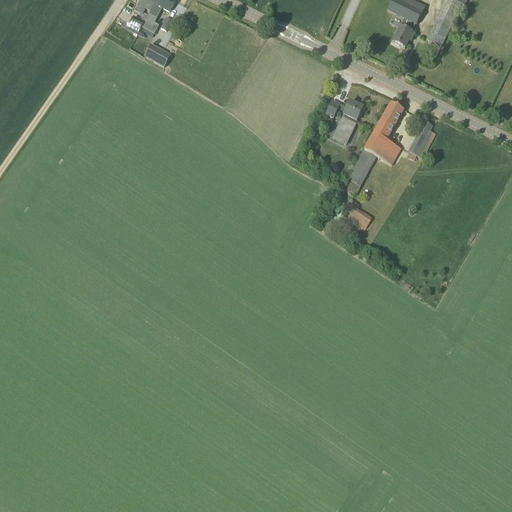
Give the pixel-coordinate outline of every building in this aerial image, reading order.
[(154,5),(157,0),(140,0),(134,12),(143,17),(147,11),(150,13),(154,5)] [(154,5),(150,13),(148,16),(146,21),(153,25),(161,9),(170,14),(175,2),(171,0),(157,0),(154,5)] [(393,0),(387,12),(405,20),(400,28),(393,44),(405,50),(409,42),(411,43),(414,35),(415,33),(412,32),(416,26),(424,10),(401,0),(393,0)] [(467,0),(446,0),(427,41),(441,48),(461,5),(465,7),(467,0)] [(133,18),(129,25),(134,28),(131,33),(137,37),(144,24),(133,18)] [(166,19),(160,30),(166,33),(172,22),(166,19)] [(164,69),(170,59),(151,48),(145,58),(164,69)] [(333,120),(339,106),(332,103),(326,116),(333,120)] [(350,103),(340,123),(332,141),(345,147),(363,110),(350,103)] [(391,105),(374,135),(364,152),(376,159),(391,168),(401,151),(386,143),(404,112),(391,105)] [(423,122),(407,153),(410,155),(408,160),(414,163),(417,158),(422,161),(435,136),(430,133),(433,127),(423,122)] [(376,159),(364,152),(347,182),(349,183),(345,190),(355,196),(376,159)] [(355,208),(347,220),(365,232),(373,220),(355,208)]
